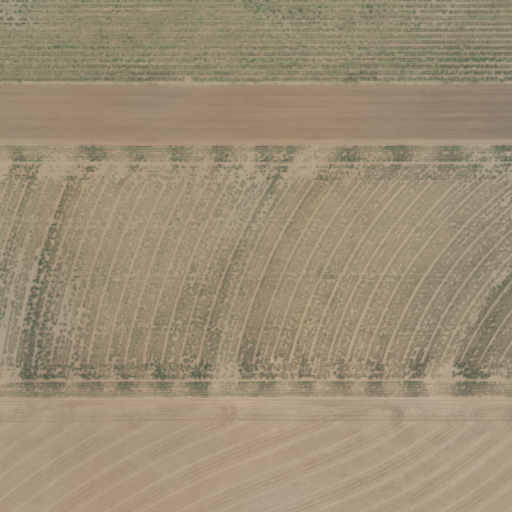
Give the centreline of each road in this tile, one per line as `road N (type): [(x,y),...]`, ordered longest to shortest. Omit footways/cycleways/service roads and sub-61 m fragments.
road 1 (residential): [(0,91),(511,79)]
road 2 (residential): [(0,171),(511,163)]
